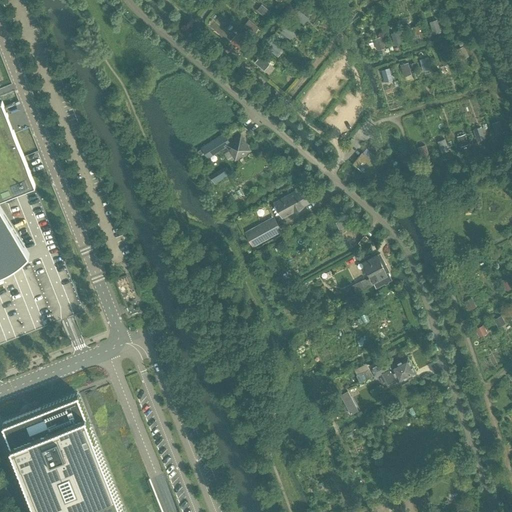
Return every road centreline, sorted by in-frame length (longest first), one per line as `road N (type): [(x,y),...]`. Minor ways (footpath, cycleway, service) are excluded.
road 1 (residential): [(255,111),(389,226),(414,263),(494,511)]
road 2 (unclassified): [(127,0),(255,111)]
